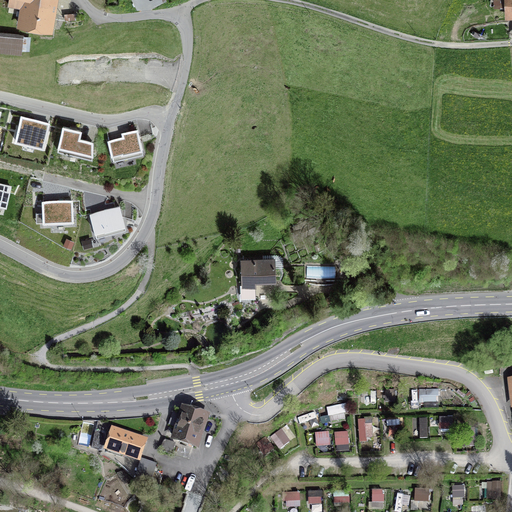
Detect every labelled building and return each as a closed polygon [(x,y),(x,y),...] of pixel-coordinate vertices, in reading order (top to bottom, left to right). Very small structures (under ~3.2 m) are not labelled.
[(21,7),(18,24),(52,30),(55,17),(49,16),(51,0),(10,0),(9,5),(21,7)] [(511,0),(495,0),(496,8),(507,8),(507,16),(511,15),(511,0)] [(23,37),(0,34),(0,47),(21,50),(23,37)] [(49,123),(21,116),(15,141),(43,147),(49,123)] [(81,130),(63,126),(57,150),(92,158),(92,141),(79,138),(81,130)] [(123,137),(108,140),(113,161),(142,154),(137,130),(122,133),(123,137)] [(0,203),(5,205),(10,186),(0,183),(0,203)] [(72,200),(43,201),(44,225),(73,223),(72,200)] [(119,206),(90,213),(96,237),(126,230),(119,206)] [(320,227),(315,217),(305,222),(311,232),(320,227)] [(274,255),(276,266),(282,265),(280,254),(274,255)] [(273,260),(239,261),(239,287),(274,286),(273,260)] [(307,276),(336,276),(336,266),(307,266),(307,276)] [(439,401),(439,389),(420,389),(419,401),(439,401)] [(328,414),(349,411),(347,402),(327,405),(328,414)] [(176,438),(197,444),(205,416),(184,409),(176,438)] [(179,414),(172,412),(168,424),(174,427),(179,414)] [(428,416),(429,435),(457,434),(456,415),(428,416)] [(373,416),(358,417),(359,443),(367,443),(367,436),(373,435),(373,416)] [(427,416),(410,416),(411,437),(428,436),(427,416)] [(401,438),(401,418),(384,419),(384,438),(401,438)] [(477,445),(476,420),(463,420),(463,445),(477,445)] [(271,437),(281,449),(296,436),(286,424),(271,437)] [(109,426),(101,451),(138,463),(146,438),(109,426)] [(334,431),(336,445),(350,442),(348,429),(334,431)] [(315,431),(316,445),(330,444),(330,430),(315,431)] [(175,444),(164,440),(160,450),(172,454),(175,444)] [(150,488),(157,463),(141,459),(134,483),(150,488)] [(131,477),(126,469),(119,474),(124,482),(131,477)] [(500,497),(500,480),(486,480),(486,497),(500,497)] [(452,497),(465,496),(465,484),(451,484),(452,497)] [(429,500),(430,487),(415,487),(414,499),(429,500)] [(372,488),(372,500),(384,501),(385,488),(372,488)] [(323,490),(307,490),(308,503),(323,503),(323,490)] [(301,491),(286,491),(286,506),(301,506),(301,491)] [(394,510),(406,511),(408,511),(411,494),(397,492),(394,510)] [(335,504),(350,501),(349,494),(334,497),(335,504)]
